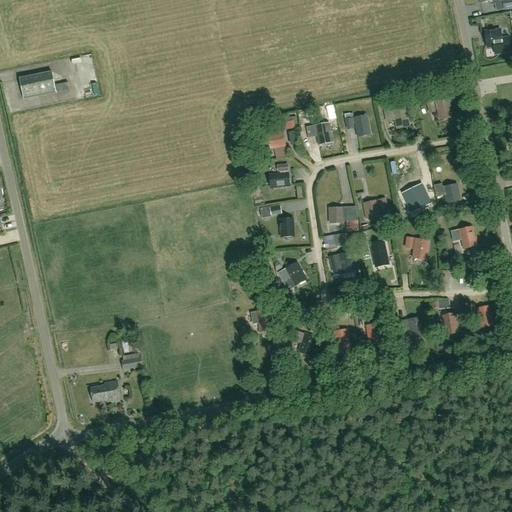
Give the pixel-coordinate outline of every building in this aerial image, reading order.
[(511,0),(502,0),(502,1),(504,10),(504,11),(511,8),(511,0)] [(510,52),(508,38),(501,39),(500,39),(499,30),(484,32),(486,47),(493,46),(494,54),(503,53),(510,52)] [(25,101),(56,94),(52,75),(21,81),(25,101)] [(440,120),(452,117),(449,99),(428,103),(429,113),(435,112),(434,107),(437,107),(440,120)] [(324,106),(326,116),(336,114),(334,104),(324,106)] [(396,126),(409,123),(406,108),(393,110),(394,113),(391,113),(390,111),(385,112),(387,122),(392,121),(391,117),(394,116),(396,126)] [(351,119),(346,120),(348,129),(353,128),(352,124),(355,124),(357,134),(370,131),(367,116),(354,118),(355,120),(352,121),(351,119)] [(319,146),(332,143),(328,124),(307,128),(309,138),(317,136),(319,146)] [(273,135),(267,136),(264,137),(267,149),(285,146),(281,125),(272,127),(273,135)] [(333,149),(322,151),(324,160),(334,158),(333,149)] [(270,188),(274,188),(290,186),(288,173),(286,174),(286,171),(288,171),(288,165),(278,166),(279,171),(280,171),(280,174),(269,175),(270,188)] [(437,197),(445,195),(447,203),(460,200),(457,185),(442,188),(442,185),(434,186),(437,197)] [(409,191),(402,194),(410,210),(414,208),(415,211),(423,207),(419,199),(422,197),(423,200),(428,198),(424,189),(419,192),(420,194),(418,195),(417,193),(411,195),(409,191)] [(382,210),(387,209),(385,200),(364,204),(366,216),(371,215),(371,218),(380,216),(378,207),(381,207),(382,210)] [(267,216),(272,215),(281,213),(280,207),(266,209),(267,216)] [(343,208),(329,208),(329,224),(344,223),(343,221),(358,221),(355,208),(352,208),(346,208),(343,208)] [(281,238),(294,238),(293,219),(280,220),(281,238)] [(358,221),(346,222),(347,232),(359,231),(358,221)] [(476,245),(472,227),(451,232),(453,241),(459,240),(458,238),(461,237),(464,248),(476,245)] [(350,243),(357,241),(355,234),(348,236),(350,243)] [(333,237),(334,245),(346,243),(345,235),(333,237)] [(407,238),(406,247),(414,249),(413,258),(426,260),(428,241),(407,238)] [(375,264),(388,261),(385,246),(372,249),(375,264)] [(342,274),(355,271),(351,253),(338,256),(339,258),(336,259),(335,256),(330,258),(333,273),(342,272),(342,274)] [(306,280),(305,277),(297,263),(278,274),(286,287),(292,284),(293,287),(306,280)] [(257,313),(251,314),(253,325),(259,324),(259,325),(260,333),(273,331),(273,326),(271,318),(282,316),(280,306),(274,307),(274,309),(257,313)] [(481,324),(492,322),(489,307),(477,309),(481,324)] [(446,335),(459,333),(455,314),(443,316),(446,335)] [(410,336),(423,333),(420,318),(399,322),(401,331),(409,330),(410,336)] [(369,342),(382,339),(379,324),(367,326),(369,342)] [(337,348),(350,345),(346,326),(334,328),(337,348)] [(315,343),(317,338),(304,335),(301,334),(296,332),(293,341),(299,343),(299,342),(302,343),(299,353),(311,357),(313,352),(315,352),(318,344),(315,343)] [(141,357),(123,360),(121,360),(123,370),(143,367),(141,357)] [(107,403),(121,400),(118,381),(104,384),(104,386),(91,388),(93,403),(107,401),(107,403)]
